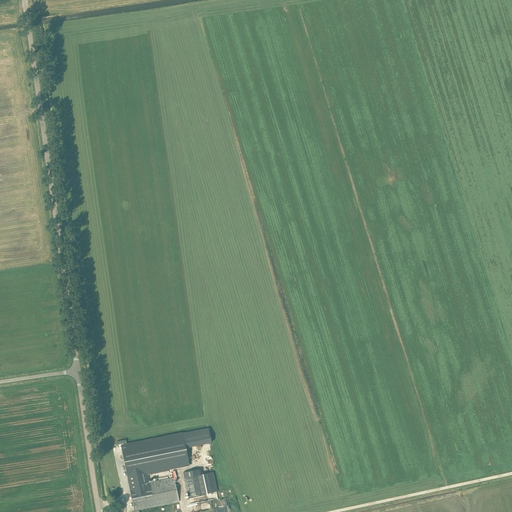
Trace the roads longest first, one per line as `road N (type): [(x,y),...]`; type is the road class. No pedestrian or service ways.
road 1 (tertiary): [(77,370),(24,0)]
road 2 (track): [(327,511),(511,472)]
road 3 (tertiary): [(98,511),(77,370)]
